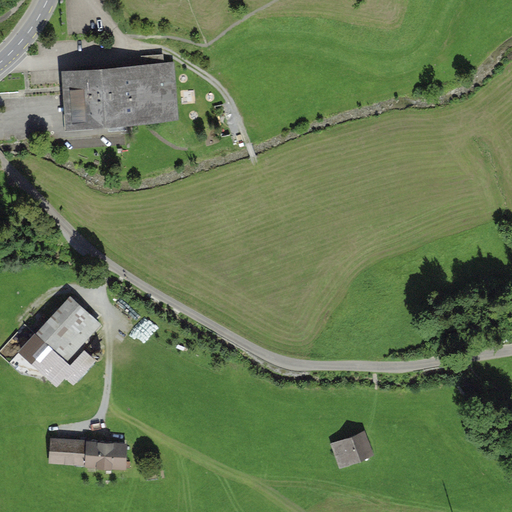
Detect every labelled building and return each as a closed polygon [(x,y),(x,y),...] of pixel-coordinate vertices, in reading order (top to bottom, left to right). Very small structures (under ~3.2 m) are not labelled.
[(172,64),(60,71),(64,130),(176,123),(172,64)] [(102,321),(70,292),(20,346),(56,380),(64,371),(73,380),(95,357),(84,346),(70,361),(68,358),(102,321)] [(93,353),(94,354),(95,355),(96,356),(98,356),(99,355),(100,354),(101,353),(102,352),(102,350),(101,349),(100,348),(99,347),(97,347),(96,347),(95,348),(93,349),(93,350),(93,352),(93,353)] [(364,430),(331,442),(340,466),(373,454),(364,430)] [(49,459),(83,462),(84,443),(50,440),(49,459)] [(125,445),(84,443),(83,468),(123,470),(125,445)]
